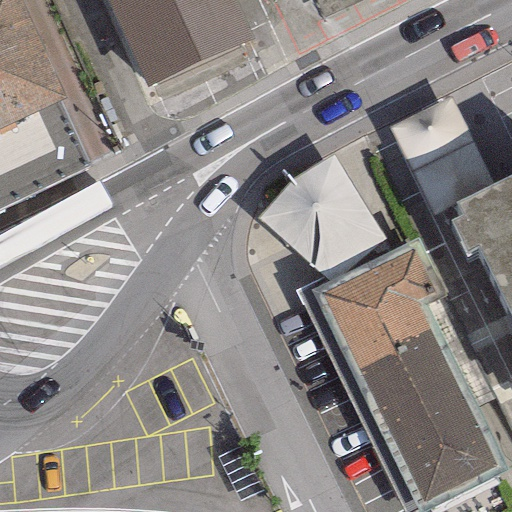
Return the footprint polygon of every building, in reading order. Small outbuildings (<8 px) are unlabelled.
[(13,0),(0,0),(0,132),(59,108),(13,0)] [(100,0),(143,98),(251,49),(229,0),(100,0)] [(312,0),(325,24),(369,0),(312,0)] [(452,90),(392,115),(414,167),(440,155),(450,178),(484,164),(452,90)] [(285,180),(256,221),(326,283),(385,241),(333,158),(285,180)] [(511,193),(455,221),(511,339),(511,193)] [(405,254),(317,294),(363,374),(438,340),(417,315),(430,309),(405,254)] [(438,340),(363,374),(423,511),(429,511),(496,474),(438,340)]
